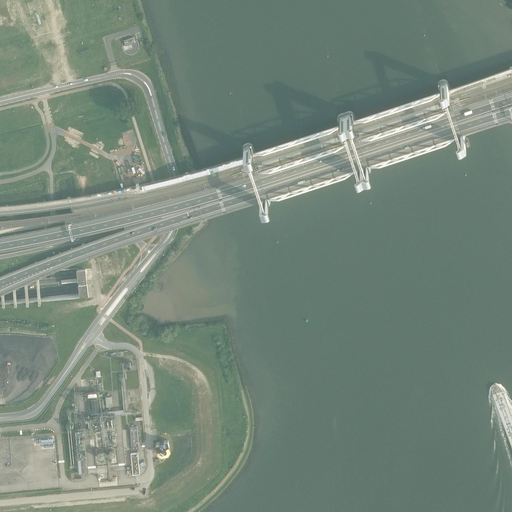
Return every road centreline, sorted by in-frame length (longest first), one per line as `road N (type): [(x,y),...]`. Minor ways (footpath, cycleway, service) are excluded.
road 1 (motorway): [(0,282),(149,225),(511,108)]
road 2 (motorway): [(511,96),(219,190),(0,244)]
road 3 (motorway): [(511,157),(259,245),(130,270),(0,282)]
road 4 (motorway): [(0,297),(131,285),(263,259),(511,173)]
road 5 (unclassified): [(0,502),(135,490),(148,480),(141,357),(95,336)]
road 6 (unclassified): [(177,202),(149,90),(133,74),(0,102)]
road 7 (motorway): [(0,257),(112,232),(145,247)]
